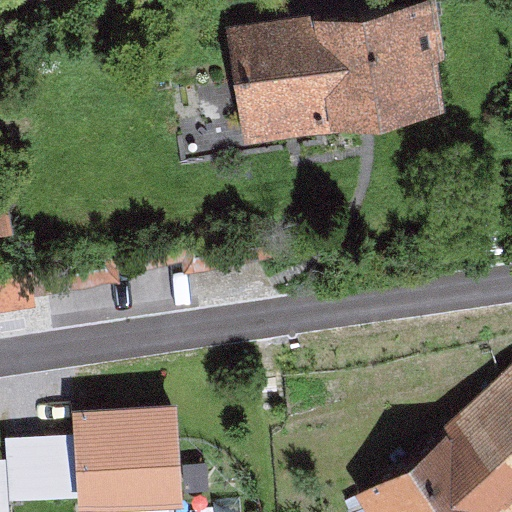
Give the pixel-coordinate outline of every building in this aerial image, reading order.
[(450,0),(402,0),(242,34),(268,155),(475,112),(450,0)] [(3,60),(0,60),(0,130),(12,129),(3,60)] [(500,511),(511,503),(511,361),(325,501),(333,511),(500,511)] [(101,427),(26,434),(32,503),(118,495),(119,505),(223,496),(214,394),(99,404),(101,427)] [(0,511),(31,511),(27,458),(0,460),(0,511)]
